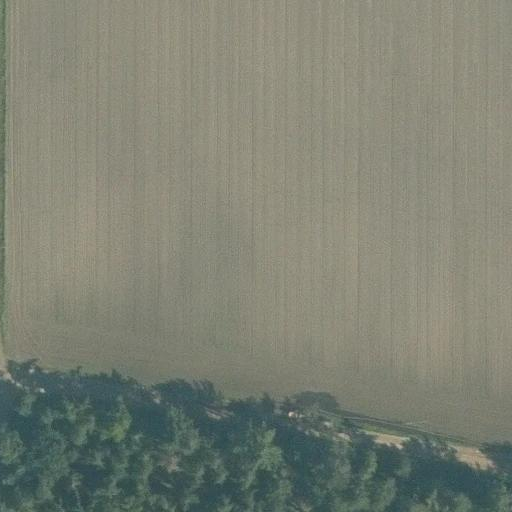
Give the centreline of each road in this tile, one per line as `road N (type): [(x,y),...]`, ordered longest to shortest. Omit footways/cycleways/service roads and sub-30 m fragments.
road 1 (track): [(511,448),(1,351)]
road 2 (track): [(1,0),(0,511)]
